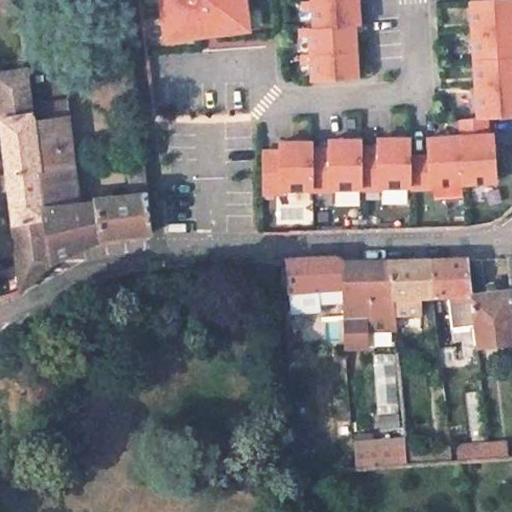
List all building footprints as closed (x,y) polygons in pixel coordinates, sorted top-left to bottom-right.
[(240,0),(154,0),(159,36),(244,29),(240,0)] [(351,23),(356,23),(354,0),(308,0),(301,0),(302,10),(310,9),(311,26),(351,23)] [(465,0),(467,30),(511,27),(511,20),(510,0),(465,0)] [(308,52),(353,49),(351,23),(311,26),(298,27),(298,36),(307,36),(308,52)] [(469,57),(511,54),(511,27),(467,30),(469,57)] [(310,78),(355,75),(353,49),(308,52),(299,53),(300,62),(309,61),(310,78)] [(470,84),(511,81),(511,54),(469,57),(470,84)] [(51,261),(30,107),(24,62),(0,66),(0,137),(20,290),(53,264),(51,261)] [(482,114),(511,112),(511,81),(470,84),(472,115),(482,114)] [(145,224),(141,182),(76,190),(66,104),(30,107),(51,261),(87,234),(108,230),(145,224)] [(458,179),(491,177),(488,130),(483,131),(482,114),(472,115),(454,116),(455,132),(458,179)] [(428,181),(458,179),(455,132),(423,134),(423,152),(407,152),(407,182),(407,184),(428,183),(428,181)] [(376,183),(407,182),(407,152),(407,134),(375,135),(375,144),(359,144),(359,184),(359,185),(376,185),(376,183)] [(311,187),(359,184),(359,144),(359,136),(327,136),(327,145),(311,145),(311,185),(311,187)] [(283,186),(311,185),(311,145),(311,138),(279,138),(279,147),(262,147),(262,190),(283,190),(283,186)] [(351,286),(350,256),(318,256),(287,255),(287,261),(289,291),(340,287),(351,286)] [(398,295),(395,262),(359,262),(350,256),(351,286),(352,299),(371,298),(375,329),(401,327),(398,295)] [(472,290),(469,260),(448,260),(438,261),(441,292),(452,291),(472,290)] [(511,287),(511,281),(511,278),(485,281),(483,260),(469,260),(472,290),(511,287)] [(441,292),(438,261),(417,262),(395,262),(398,295),(426,293),(441,292)] [(352,299),(351,286),(340,287),(341,299),(352,299)] [(511,287),(472,290),(476,321),(479,345),(479,349),(511,346),(511,287)] [(454,323),(476,321),(472,290),(452,291),(454,323)] [(398,295),(401,327),(428,326),(426,293),(398,295)] [(355,440),(357,468),(410,464),(408,436),(355,440)] [(460,462),(511,459),(510,440),(459,443),(460,462)] [(427,462),(454,462),(454,446),(427,446),(427,462)]
